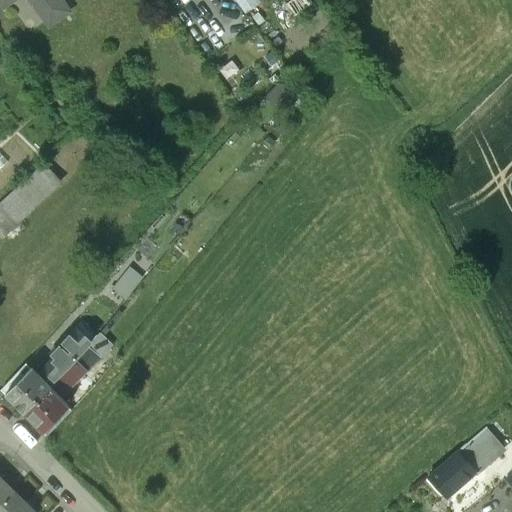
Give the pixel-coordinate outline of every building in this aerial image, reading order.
[(30,0),(37,9),(50,0),(30,0)] [(68,11),(60,0),(50,0),(37,9),(48,25),(68,11)] [(258,0),(233,0),(243,13),(260,3),(258,0)] [(1,51),(0,52),(0,71),(2,73),(12,59),(1,51)] [(414,76),(392,92),(407,112),(429,97),(414,76)] [(14,137),(7,145),(17,155),(25,147),(14,137)] [(45,161),(0,201),(0,234),(3,238),(64,182),(45,161)] [(135,252),(114,276),(127,288),(149,264),(135,252)] [(30,368),(5,394),(24,413),(62,374),(75,360),(87,347),(87,346),(90,342),(75,328),(51,354),(55,357),(37,375),(30,368)] [(87,347),(99,356),(115,340),(103,329),(90,342),(87,346),(87,347)] [(62,374),(72,384),(99,356),(87,347),(75,360),(62,374)] [(72,384),(62,374),(24,413),(42,432),(67,406),(55,394),(63,393),(72,384)] [(72,410),(67,406),(42,432),(47,436),(72,410)] [(470,470),(473,473),(504,447),(486,427),(466,444),(468,447),(478,439),(490,453),(470,470)] [(466,444),(429,477),(447,497),(473,473),(470,470),(490,453),(478,439),(468,447),(466,444)] [(0,504),(12,492),(0,479),(0,504)] [(32,511),(12,492),(0,504),(0,511),(32,511)]
